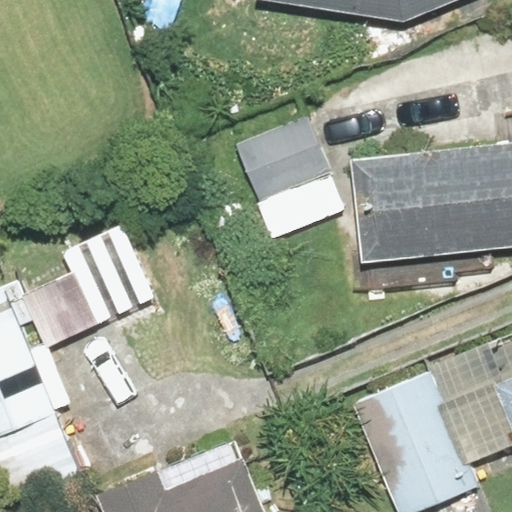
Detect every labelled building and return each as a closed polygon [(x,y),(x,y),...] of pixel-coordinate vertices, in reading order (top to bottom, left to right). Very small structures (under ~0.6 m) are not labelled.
[(250,0),(251,1),(396,25),(460,0),(250,0)] [(511,142),(344,160),(356,265),(511,248),(511,142)] [(88,267),(30,292),(58,356),(116,330),(88,267)] [(24,279),(0,289),(0,473),(17,511),(101,474),(73,410),(81,407),(58,356),(30,292),(24,279)] [(428,370),(355,403),(403,511),(433,511),(481,491),(428,370)] [(511,379),(490,389),(511,445),(511,379)] [(260,511),(239,458),(159,491),(150,470),(91,494),(97,511),(260,511)]
